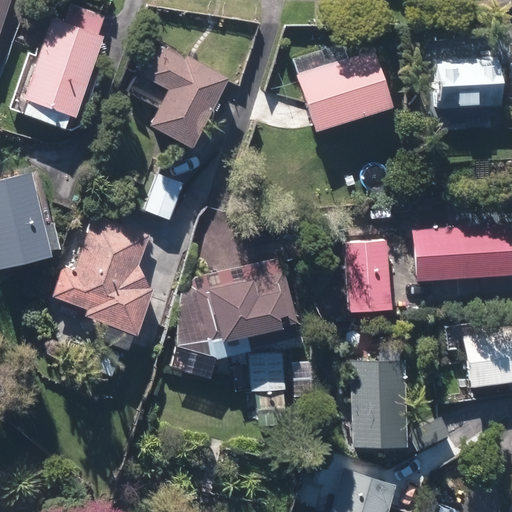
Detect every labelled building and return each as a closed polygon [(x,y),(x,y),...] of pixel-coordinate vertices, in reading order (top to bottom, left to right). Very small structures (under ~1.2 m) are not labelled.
[(59,26),(46,21),(16,102),(21,104),(16,117),(56,132),(61,119),(65,121),(96,40),(92,38),(99,21),(65,8),(59,26)] [(178,63),(156,50),(139,80),(163,93),(141,130),(180,152),(220,82),(180,60),(178,63)] [(287,77),(304,132),(379,109),(362,54),(287,77)] [(427,61),(429,109),(490,107),(488,59),(427,61)] [(163,219),(176,183),(135,169),(123,205),(163,219)] [(26,179),(0,183),(0,269),(41,262),(26,179)] [(56,266),(45,297),(80,310),(78,316),(127,334),(144,289),(141,288),(132,267),(143,236),(90,216),(69,271),(56,266)] [(405,233),(408,281),(501,274),(497,226),(405,233)] [(383,308),(378,243),(338,246),(344,312),(383,308)] [(204,339),(205,342),(263,329),(263,327),(285,323),(274,271),(189,292),(199,340),(204,339)] [(511,330),(454,338),(461,388),(511,381),(511,330)] [(243,354),(243,360),(233,360),(234,388),(245,388),(245,391),(280,389),(277,351),(243,354)] [(398,364),(343,361),(339,446),(394,449),(398,364)] [(398,431),(407,452),(447,436),(438,415),(398,431)] [(376,511),(386,485),(337,468),(320,511),(376,511)]
